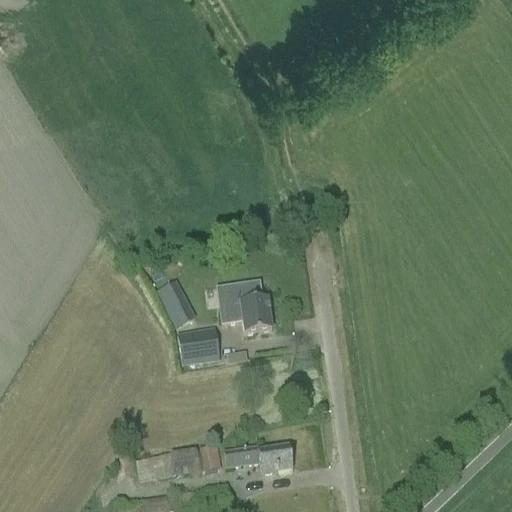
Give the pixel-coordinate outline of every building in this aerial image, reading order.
[(185,317),(216,313),(213,292),(198,294),(197,284),(181,286),(185,317)] [(270,335),(266,304),(260,305),(257,288),(231,292),(234,309),(218,311),(221,329),(241,327),(242,339),(270,335)] [(188,339),(176,340),(180,371),(193,369),(216,365),(212,335),(188,339)] [(152,462),(134,465),(138,487),(156,484),(220,473),(216,450),(152,462)] [(224,474),(258,469),(259,480),(291,475),(287,451),(257,456),(256,452),(221,457),(224,474)] [(115,509),(115,511),(197,511),(227,508),(224,491),(165,500),(165,502),(115,509)]
